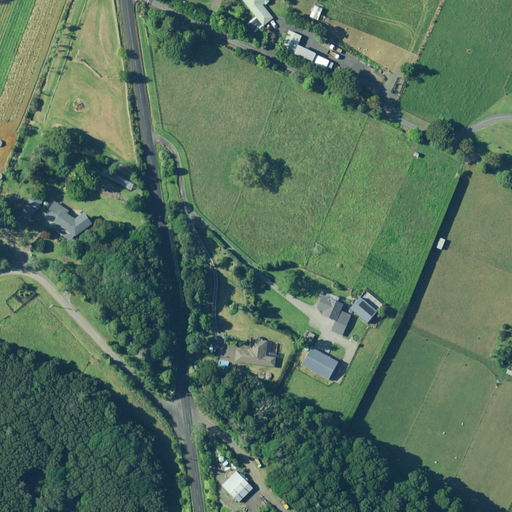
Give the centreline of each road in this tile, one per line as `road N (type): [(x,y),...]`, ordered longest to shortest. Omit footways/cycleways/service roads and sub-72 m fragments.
road 1 (tertiary): [(186,409),(126,0)]
road 2 (residential): [(186,409),(149,395),(46,283)]
